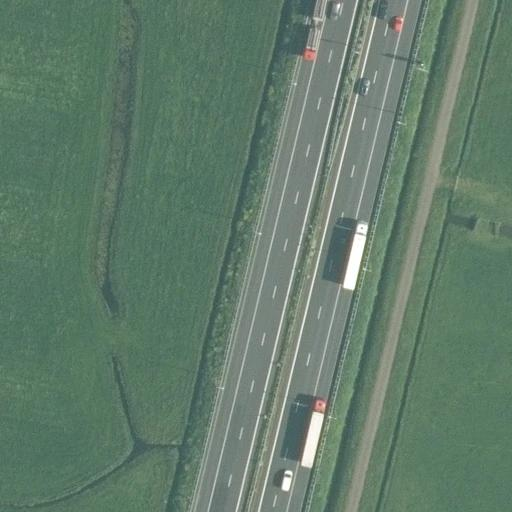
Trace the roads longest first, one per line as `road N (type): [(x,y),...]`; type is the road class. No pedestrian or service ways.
road 1 (motorway): [(327,0),(203,511)]
road 2 (motorway): [(281,511),(399,0)]
